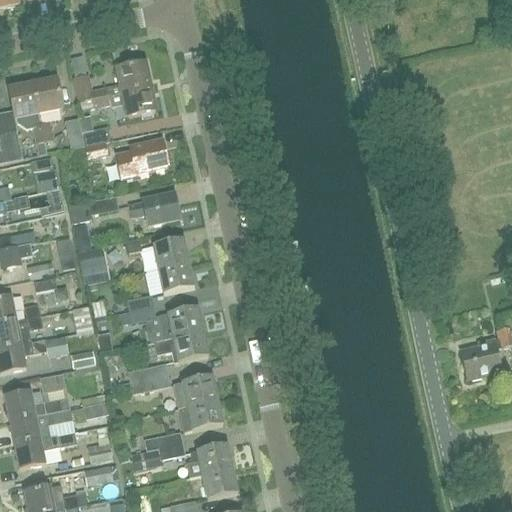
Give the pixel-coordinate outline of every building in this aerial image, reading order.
[(0,0),(0,11),(19,8),(17,0),(0,0)] [(80,105),(150,91),(145,66),(142,67),(141,63),(129,65),(130,69),(116,72),(119,89),(91,95),(87,79),(73,82),(78,105),(80,104),(80,105)] [(32,87),(37,117),(38,116),(62,112),(56,83),(32,87)] [(40,127),(37,117),(32,87),(8,92),(12,112),(15,126),(16,125),(25,132),(31,131),(34,146),(35,146),(37,158),(45,157),(43,144),(40,127)] [(150,91),(80,105),(82,113),(94,110),(94,111),(110,108),(111,111),(123,108),(126,120),(155,113),(150,91)] [(64,123),(69,152),(83,149),(77,121),(64,123)] [(40,127),(43,144),(46,144),(51,143),(48,126),(42,127),(40,127)] [(85,150),(105,146),(105,145),(110,144),(107,129),(82,135),(85,150)] [(2,138),(7,165),(22,162),(17,136),(2,138)] [(167,171),(162,144),(130,151),(130,154),(119,156),(121,168),(132,165),(135,177),(167,171)] [(105,146),(85,150),(88,162),(107,157),(105,146)] [(50,160),(30,164),(32,177),(53,173),(50,160)] [(0,205),(11,203),(11,202),(8,190),(0,192),(0,205)] [(147,230),(179,223),(173,198),(142,205),(142,206),(130,208),(132,221),(145,218),(147,230)] [(0,205),(0,216),(27,211),(24,199),(11,202),(11,203),(0,205)] [(115,199),(66,209),(70,227),(91,222),(90,218),(118,212),(115,199)] [(0,253),(29,248),(29,246),(18,248),(16,238),(0,241),(0,253)] [(83,240),(75,241),(77,254),(90,251),(89,243),(83,240)] [(105,261),(141,253),(139,241),(94,251),(96,259),(104,258),(105,261)] [(157,274),(188,267),(183,243),(152,249),(157,274)] [(29,248),(0,253),(0,272),(22,269),(20,261),(32,259),(29,248)] [(73,270),(70,255),(58,257),(61,272),(73,270)] [(103,279),(99,262),(80,266),(84,283),(103,279)] [(28,283),(53,278),(51,265),(26,269),(28,283)] [(188,267),(157,274),(162,298),(193,292),(188,267)] [(117,279),(118,290),(138,288),(137,276),(117,279)] [(35,295),(56,291),(54,280),(33,284),(35,295)] [(214,283),(215,301),(235,300),(234,282),(214,283)] [(60,303),(67,301),(65,290),(52,293),(54,299),(60,303)] [(117,318),(154,310),(151,297),(125,303),(128,314),(117,316),(117,318)] [(0,302),(0,328),(15,325),(15,323),(10,301),(0,302)] [(25,323),(40,320),(40,319),(37,307),(22,309),(25,322),(25,323)] [(154,310),(117,318),(119,328),(156,321),(154,310)] [(164,343),(202,336),(197,311),(159,319),(164,343)] [(92,334),(89,318),(72,321),(75,337),(92,334)] [(42,331),(40,320),(25,323),(15,325),(0,328),(0,352),(20,348),(31,346),(28,334),(42,331)] [(510,331),(496,334),(498,342),(483,345),(484,349),(460,354),(467,384),(501,376),(496,353),(509,350),(511,361),(511,333),(511,334),(510,331)] [(202,336),(164,343),(164,344),(154,346),(156,359),(171,356),(173,367),(208,360),(202,336)] [(20,348),(0,352),(0,377),(25,372),(22,360),(46,355),(47,360),(68,356),(64,339),(44,343),(31,346),(20,348)] [(72,371),(95,367),(92,353),(69,357),(72,371)] [(128,386),(168,378),(165,366),(109,378),(111,389),(128,385),(128,386)] [(66,391),(62,376),(38,382),(42,397),(66,391)] [(168,378),(128,386),(131,398),(170,389),(168,378)] [(186,410),(217,404),(211,379),(181,386),(173,388),(176,399),(178,411),(186,410)] [(104,392),(105,396),(106,403),(114,401),(112,390),(104,392)] [(9,425),(69,413),(67,401),(32,408),(30,396),(4,401),(9,425)] [(98,407),(106,405),(106,403),(105,396),(88,400),(90,408),(98,407)] [(217,404),(186,410),(192,435),(222,429),(217,404)] [(106,405),(98,407),(99,415),(108,413),(106,405)] [(69,413),(9,425),(13,448),(50,441),(48,429),(71,424),(69,413)] [(104,430),(95,432),(97,442),(107,440),(104,430)] [(158,452),(182,447),(180,434),(143,442),(145,454),(145,455),(158,452)] [(74,436),(50,441),(13,448),(18,472),(44,467),(42,455),(76,448),(74,436)] [(89,466),(111,462),(108,445),(86,449),(89,466)] [(182,447),(158,452),(160,463),(163,462),(184,458),(182,447)] [(201,479),(231,473),(226,448),(196,454),(196,455),(190,456),(192,467),(198,465),(201,479)] [(147,471),(144,455),(130,458),(134,474),(147,471)] [(115,467),(82,473),(85,489),(112,483),(112,482),(118,481),(115,467)] [(237,497),(231,473),(201,479),(206,504),(237,497)] [(26,511),(69,511),(86,509),(86,508),(78,509),(76,499),(62,501),(60,489),(23,497),(26,511)] [(78,509),(86,508),(88,508),(86,497),(76,499),(78,509)] [(159,511),(196,511),(194,503),(159,511)]
